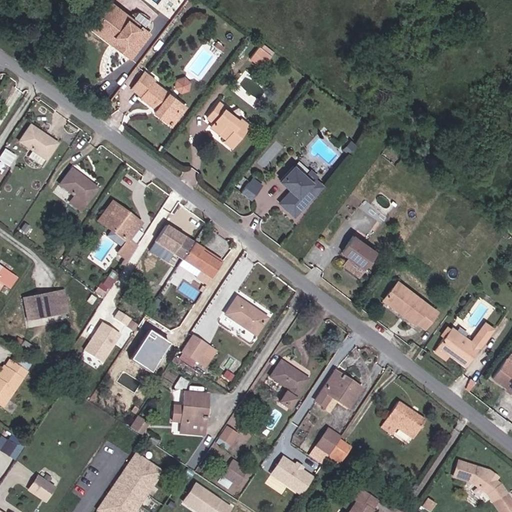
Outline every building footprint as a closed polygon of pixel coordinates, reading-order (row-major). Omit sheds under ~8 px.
[(125,25),(129,20),(104,1),(101,5),(125,25)] [(122,58),(143,31),(129,20),(125,25),(101,5),(88,21),(113,41),(107,47),(122,58)] [(83,28),(107,47),(113,41),(88,21),(83,28)] [(265,66),(273,48),(259,42),(251,60),(265,66)] [(159,124),(174,105),(147,84),(149,81),(137,72),(124,89),(135,99),(133,100),(142,107),(145,104),(152,110),(148,115),(159,124)] [(217,140),(225,147),(243,123),(235,117),(232,120),(217,108),(219,106),(212,100),(199,117),(206,123),(203,126),(210,132),(213,129),(221,135),(217,140)] [(42,155),(54,139),(29,121),(16,136),(28,145),(24,151),(37,161),(41,155),(42,155)] [(0,157),(8,163),(15,152),(4,144),(0,149),(0,157)] [(277,201),(287,209),(312,176),(304,170),(302,174),(292,166),(280,158),(267,174),(279,183),(287,188),(277,201)] [(304,170),(307,168),(297,160),(292,166),(302,174),(304,170)] [(58,210),(70,217),(94,186),(69,167),(58,181),(68,188),(72,192),(58,210)] [(244,177),(255,186),(259,180),(248,172),(244,177)] [(235,189),(246,198),(255,186),(244,177),(235,189)] [(270,196),(277,201),(287,188),(279,183),(270,196)] [(53,207),(58,210),(72,192),(68,188),(53,207)] [(95,213),(121,237),(130,223),(116,211),(118,208),(107,198),(95,213)] [(151,240),(177,257),(189,240),(163,223),(151,240)] [(355,265),(367,249),(343,231),(331,248),(355,265)] [(112,247),(123,256),(130,245),(121,237),(112,247)] [(203,282),(218,260),(189,240),(177,257),(196,269),(193,274),(192,275),(203,282)] [(193,274),(196,269),(177,257),(162,279),(167,282),(180,265),(193,274)] [(416,321),(428,306),(388,276),(375,294),(406,318),(409,315),(416,321)] [(36,292),(25,294),(29,319),(53,314),(52,307),(58,306),(55,289),(49,290),(49,292),(36,295),(36,292)] [(253,328),(264,312),(233,291),(222,307),(253,328)] [(465,334),(445,320),(432,338),(443,346),(460,358),(487,321),(479,315),(465,334)] [(104,362),(122,332),(102,320),(84,350),(104,362)] [(205,355),(195,348),(201,339),(202,339),(189,330),(178,347),(199,360),(205,355)] [(427,345),(438,353),(443,346),(432,338),(427,345)] [(195,348),(205,355),(211,345),(201,339),(195,348)] [(20,368),(27,357),(13,348),(6,358),(20,368)] [(275,394),(285,400),(304,371),(277,353),(266,369),(283,380),(275,394)] [(508,394),(511,396),(511,361),(501,354),(488,372),(511,390),(508,394)] [(0,396),(20,368),(6,358),(3,363),(0,361),(0,396)] [(360,381),(353,377),(350,380),(338,373),(340,369),(333,363),(312,396),(319,401),(327,389),(345,402),(360,381)] [(204,407),(200,407),(200,396),(205,396),(206,387),(182,386),(181,400),(180,414),(180,417),(181,417),(203,418),(204,407)] [(391,424),(407,434),(421,415),(393,396),(376,422),(387,430),(391,424)] [(171,414),(180,414),(181,400),(172,399),(171,414)] [(127,422),(136,429),(144,418),(134,411),(127,422)] [(181,429),(203,430),(204,419),(203,418),(181,417),(181,429)] [(214,437),(224,443),(235,427),(224,421),(214,437)] [(333,436),(336,432),(323,423),(313,439),(325,447),(333,436)] [(322,452),(333,460),(344,444),(333,436),(325,447),(322,452)] [(481,465),(478,462),(480,457),(475,455),(455,450),(451,465),(463,468),(474,476),(485,491),(497,482),(486,468),(481,465)] [(100,509),(103,511),(133,511),(161,470),(136,453),(100,509)] [(270,474),(302,495),(315,476),(283,455),(270,474)] [(486,468),(488,463),(480,457),(478,462),(481,465),(486,468)] [(215,471),(232,482),(241,469),(224,458),(215,471)] [(25,482),(44,496),(54,481),(34,468),(25,482)] [(360,511),(365,505),(363,503),(368,495),(353,485),(348,493),(351,495),(341,511),(338,509),(335,511),(360,511)] [(183,505),(194,511),(212,511),(220,502),(195,486),(183,505)] [(473,490),(465,501),(475,509),(484,498),(473,490)]
